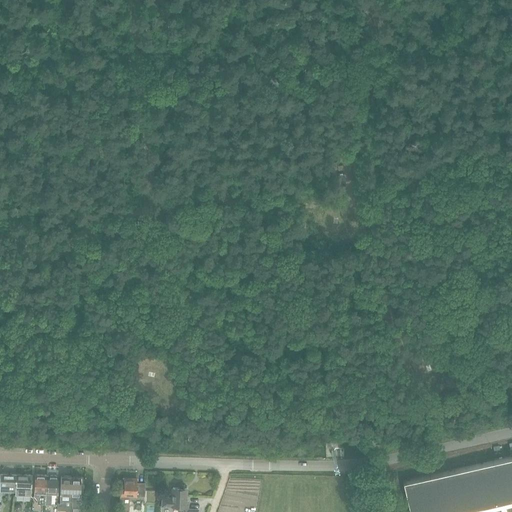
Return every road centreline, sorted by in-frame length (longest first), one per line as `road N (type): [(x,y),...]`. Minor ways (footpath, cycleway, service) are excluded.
road 1 (unclassified): [(226,464),(352,466),(511,434)]
road 2 (residential): [(226,464),(106,461)]
